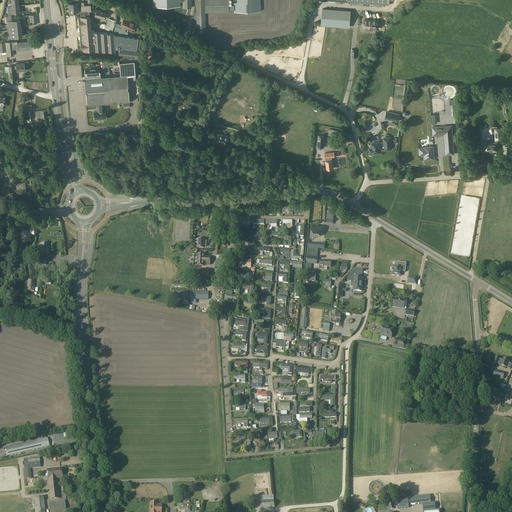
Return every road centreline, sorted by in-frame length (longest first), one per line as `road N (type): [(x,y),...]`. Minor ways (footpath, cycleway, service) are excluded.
road 1 (primary): [(97,511),(77,305),(84,221)]
road 2 (unclassified): [(353,205),(312,190),(99,206)]
road 3 (unclassified): [(470,511),(478,281)]
road 4 (unclassified): [(285,506),(340,498),(350,344)]
road 5 (primary): [(76,192),(62,151),(46,0)]
road 6 (residential): [(366,183),(343,110),(241,60)]
road 7 (residential): [(236,454),(333,446),(337,364)]
road 8 (track): [(98,0),(241,60)]
road 9 (unclassified): [(511,174),(366,183)]
road 10 (unclassified): [(350,344),(367,314),(376,218)]
